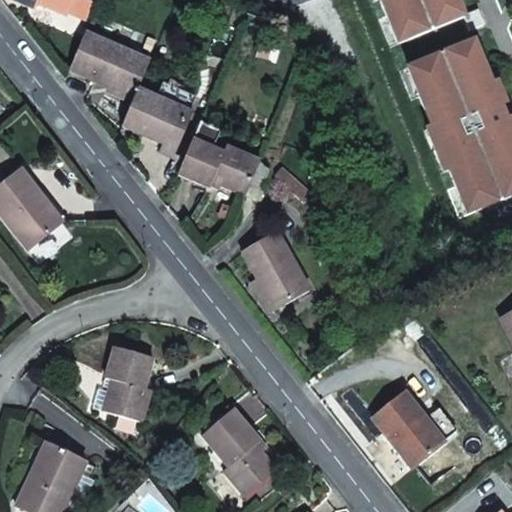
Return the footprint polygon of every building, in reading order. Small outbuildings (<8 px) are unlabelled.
[(67,16),(73,0),(13,0),(36,9),(38,4),(67,16)] [(372,0),(460,217),(511,195),(511,142),(504,122),(508,121),(501,105),(497,106),(489,87),(494,85),(472,29),(466,14),(460,0),(372,0)] [(466,14),(472,29),(485,24),(480,9),(466,14)] [(87,33),(71,71),(135,97),(139,88),(151,59),(87,33)] [(139,88),(135,97),(123,127),(165,145),(163,152),(176,158),(194,113),(139,88)] [(221,130),(201,122),(179,176),(211,189),(214,183),(246,196),(262,160),(228,147),(225,153),(214,148),(221,130)] [(279,165),(302,169),(304,160),(281,155),(279,165)] [(304,160),(302,169),(317,173),(319,163),(304,160)] [(22,170),(0,187),(0,212),(29,250),(58,226),(37,200),(42,196),(22,170)] [(244,252),(259,280),(275,310),(310,291),(280,233),(244,252)] [(275,310),(259,280),(253,283),(269,313),(275,310)] [(511,314),(501,320),(511,339),(511,314)] [(154,359),(115,347),(106,378),(113,380),(103,411),(142,423),(151,390),(145,388),(154,359)] [(374,419),(412,468),(445,443),(407,393),(374,419)] [(256,445),(261,441),(235,409),(203,435),(230,468),(225,472),(245,497),(277,470),(263,453),(256,445)] [(268,449),(261,441),(256,445),(263,453),(268,449)] [(62,511),(86,462),(46,442),(15,505),(29,511),(62,511)]
